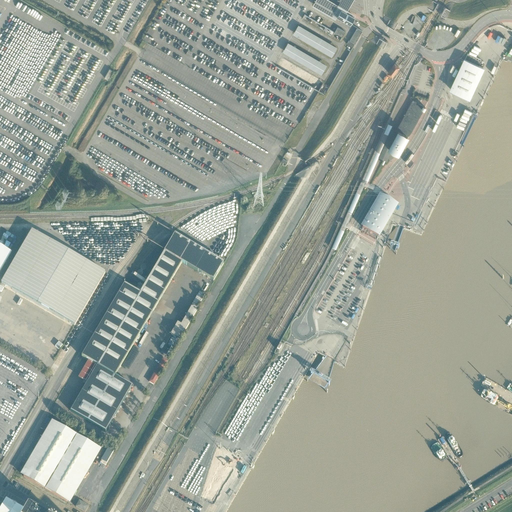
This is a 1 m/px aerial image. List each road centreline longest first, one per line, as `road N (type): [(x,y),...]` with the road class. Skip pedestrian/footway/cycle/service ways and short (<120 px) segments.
road 1 (unclassified): [(91,511),(296,152)]
road 2 (residential): [(442,55),(442,78),(418,137),(376,191),(312,303)]
road 3 (unclassified): [(0,483),(120,275),(111,255)]
